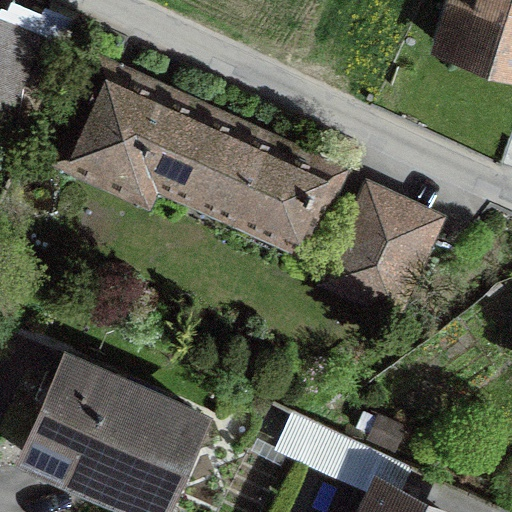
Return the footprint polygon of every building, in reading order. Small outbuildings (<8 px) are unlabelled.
[(511,0),(460,0),(445,55),(511,74),(511,0)] [(50,47),(0,23),(0,127),(10,132),(50,47)] [(341,181),(115,74),(68,174),(142,209),(152,188),(303,259),(341,181)] [(448,222),(372,189),(331,283),(407,316),(448,222)] [(178,511),(217,419),(73,358),(25,471),(124,511),(178,511)] [(357,427),(304,406),(292,437),(345,458),(357,427)] [(464,511),(389,478),(373,511),(464,511)]
